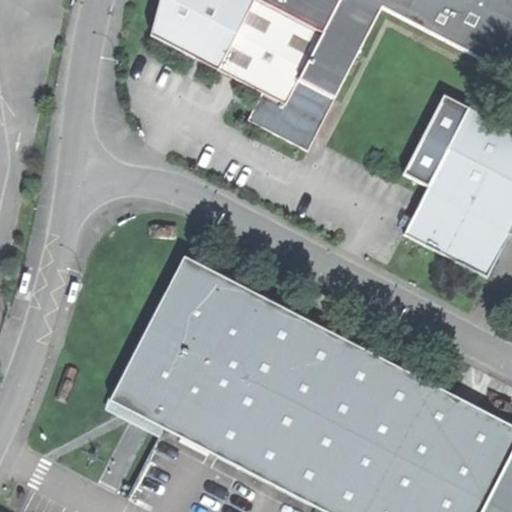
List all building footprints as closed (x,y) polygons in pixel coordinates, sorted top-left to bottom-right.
[(162,0),(148,30),(220,65),(251,0),(162,0)] [(312,146),(338,94),(301,76),(326,24),(276,0),(251,0),(220,65),(263,87),(249,115),(275,128),(312,146)] [(511,60),(511,0),(276,0),(326,24),(363,42),(382,4),(509,67),(511,60)] [(338,94),(363,42),(326,24),(301,76),(338,94)] [(445,250),(488,272),(511,226),(511,126),(472,106),(408,230),(445,250)] [(511,511),(511,421),(186,255),(113,397),(165,424),(197,441),(337,511),(511,511)] [(194,446),(197,441),(165,424),(163,430),(194,446)]
